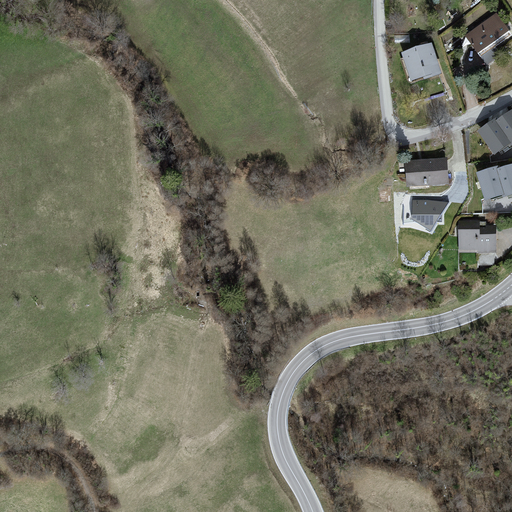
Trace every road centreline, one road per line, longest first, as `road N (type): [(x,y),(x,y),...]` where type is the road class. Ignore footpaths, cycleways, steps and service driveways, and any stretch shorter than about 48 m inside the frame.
road 1 (secondary): [(312,511),(277,424),(282,393),(304,359),(344,338),(459,317),(511,284)]
road 2 (residential): [(377,0),(390,132),(434,132),(511,95)]
